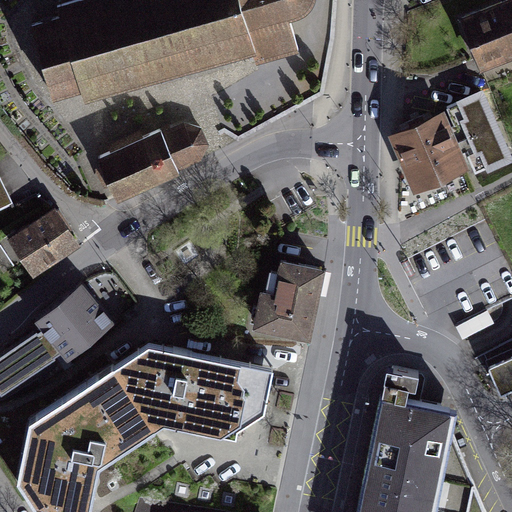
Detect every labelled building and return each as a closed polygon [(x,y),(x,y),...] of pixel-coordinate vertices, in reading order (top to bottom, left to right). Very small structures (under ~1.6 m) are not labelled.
[(82,95),(253,49),(255,58),(301,46),(292,12),(302,8),(309,5),(312,0),(67,0),(60,2),(62,11),(32,19),(42,55),(52,92),(80,84),(82,95)] [(482,64),(511,52),(511,0),(490,0),(462,11),(482,64)] [(446,107),(476,170),(508,155),(478,92),(446,107)] [(442,117),(396,139),(422,195),(468,174),(442,117)] [(167,126),(100,154),(118,194),(184,166),(182,161),(205,152),(209,138),(204,126),(192,122),(169,131),(167,126)] [(0,205),(13,199),(0,171),(0,205)] [(77,235),(54,204),(9,237),(31,268),(77,235)] [(259,321),(309,330),(322,260),(288,254),(282,284),(266,281),(259,321)] [(0,352),(0,390),(2,393),(63,352),(68,356),(116,319),(84,278),(36,317),(41,324),(0,352)] [(156,337),(33,416),(22,473),(46,511),(91,511),(103,461),(167,417),(239,430),(268,407),(276,365),(156,337)] [(501,390),(511,384),(511,352),(488,364),(501,390)] [(456,394),(389,381),(364,511),(487,511),(451,424),(456,394)]
